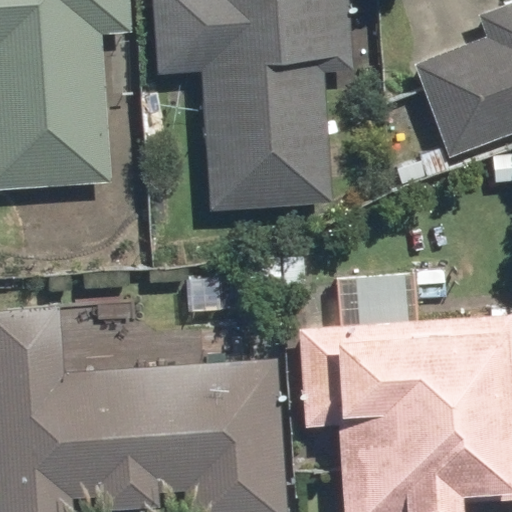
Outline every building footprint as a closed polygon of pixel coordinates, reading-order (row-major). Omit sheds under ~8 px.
[(0,0),(0,187),(107,180),(98,32),(126,30),(124,0),(0,0)] [(144,0),(149,73),(193,70),(202,209),(328,201),(320,68),(351,66),(347,0),(144,0)] [(511,0),(495,0),(470,10),(480,36),(408,63),(443,158),(511,132),(511,0)] [(334,322),(294,325),(300,428),(331,426),(336,511),(457,511),(456,498),(511,494),(511,312),(511,311),(414,317),(411,268),(331,273),(334,322)] [(53,302),(0,305),(0,511),(68,511),(69,511),(170,504),(170,511),(283,511),(274,355),(58,369),(53,302)]
